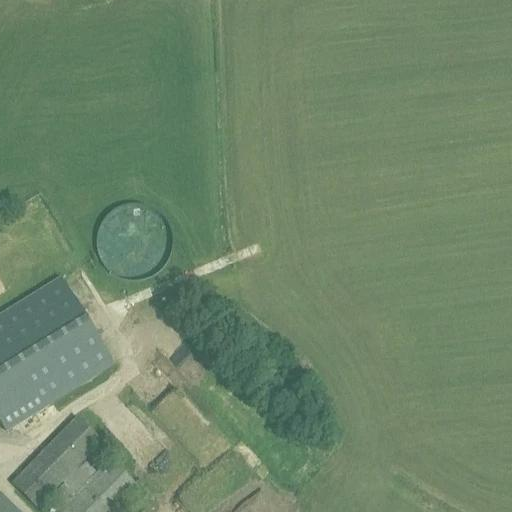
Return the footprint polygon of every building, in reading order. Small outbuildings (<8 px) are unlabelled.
[(126,283),(137,283),(142,283),(154,277),(159,272),(164,266),(166,257),(166,247),(164,240),(160,232),(154,225),(145,220),(135,219),(125,220),(118,223),(111,228),(105,236),(103,241),(102,247),(101,254),(102,259),(105,266),(111,274),(119,280),(126,283)] [(0,422),(6,432),(113,366),(60,281),(0,317),(0,422)] [(256,432),(270,417),(227,379),(214,395),(256,432)] [(198,446),(209,456),(230,434),(186,393),(174,407),(206,437),(198,446)] [(115,511),(138,489),(110,462),(97,475),(84,461),(101,443),(76,419),(12,485),(37,509),(63,483),(64,484),(48,502),(57,511),(115,511)] [(277,428),(263,443),(293,472),(308,458),(277,428)] [(15,511),(0,497),(0,511),(15,511)]
